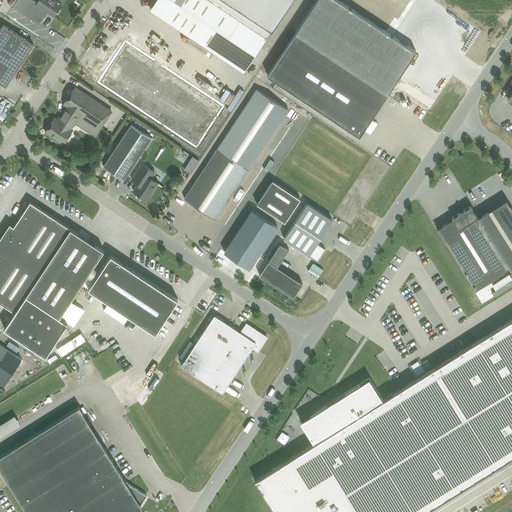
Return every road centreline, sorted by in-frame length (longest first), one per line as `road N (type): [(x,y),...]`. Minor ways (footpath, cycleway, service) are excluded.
road 1 (unclassified): [(311,337),(11,138)]
road 2 (unclassified): [(457,118),(311,337)]
road 3 (unclassified): [(311,337),(197,511)]
road 4 (unclassified): [(11,138),(102,0)]
